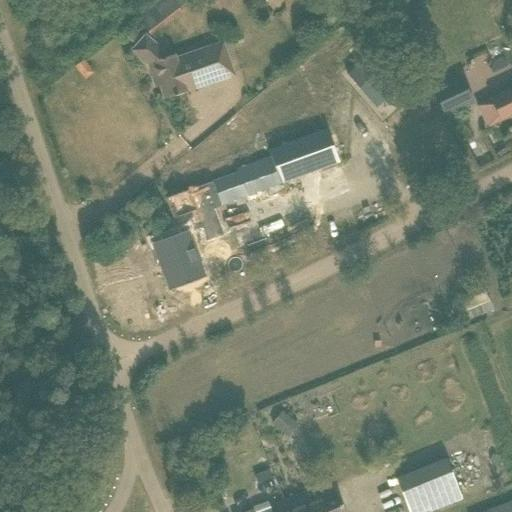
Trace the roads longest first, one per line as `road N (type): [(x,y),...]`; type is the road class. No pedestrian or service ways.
road 1 (track): [(511,175),(110,373)]
road 2 (unclassified): [(139,450),(0,26)]
